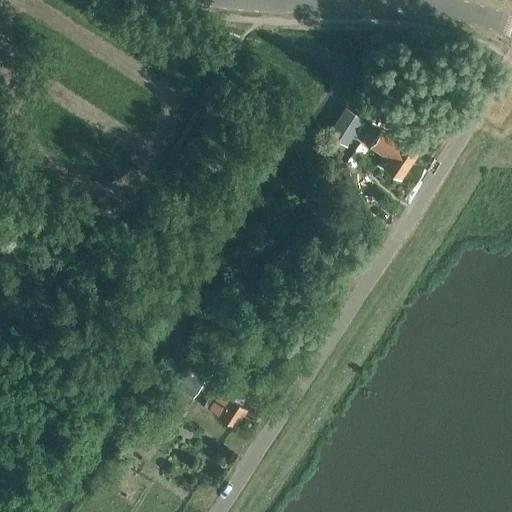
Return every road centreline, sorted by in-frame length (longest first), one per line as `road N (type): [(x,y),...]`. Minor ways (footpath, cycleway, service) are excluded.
road 1 (unclassified): [(217,511),(511,58)]
road 2 (unknown): [(511,67),(458,34),(413,23),(256,21),(140,0)]
road 3 (unknown): [(0,149),(72,196),(122,204),(171,158),(256,21)]
road 4 (unclassified): [(511,25),(422,4),(242,0)]
